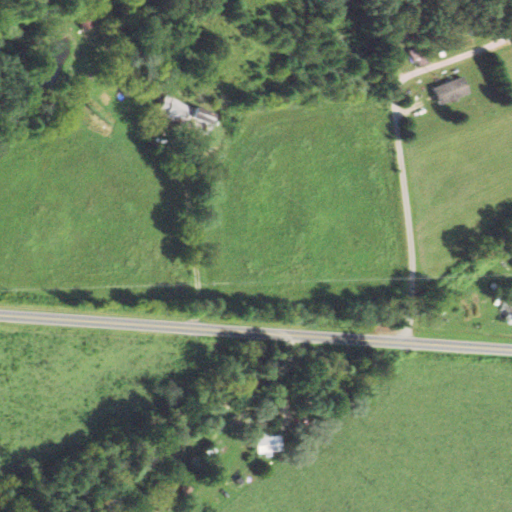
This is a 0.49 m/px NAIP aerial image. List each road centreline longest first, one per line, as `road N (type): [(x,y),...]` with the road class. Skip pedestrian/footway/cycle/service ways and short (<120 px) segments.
road 1 (residential): [(511,346),(0,314)]
road 2 (residential): [(413,339),(410,238),(390,88)]
